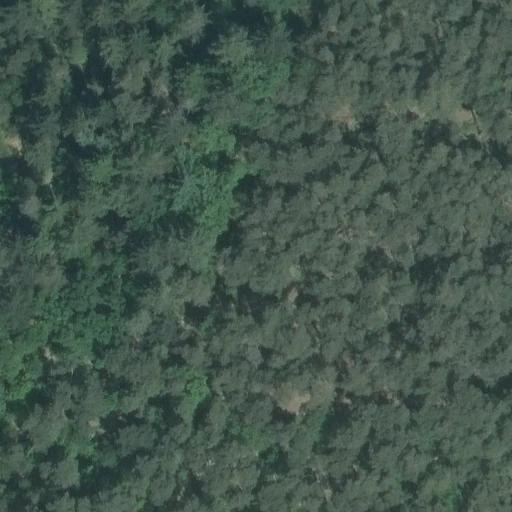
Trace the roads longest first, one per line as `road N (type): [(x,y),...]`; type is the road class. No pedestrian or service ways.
road 1 (track): [(65,511),(189,410),(511,390)]
road 2 (track): [(0,224),(25,207),(50,136),(45,54),(59,0)]
road 3 (track): [(307,0),(230,173),(227,202)]
road 4 (track): [(189,410),(193,352),(227,202)]
